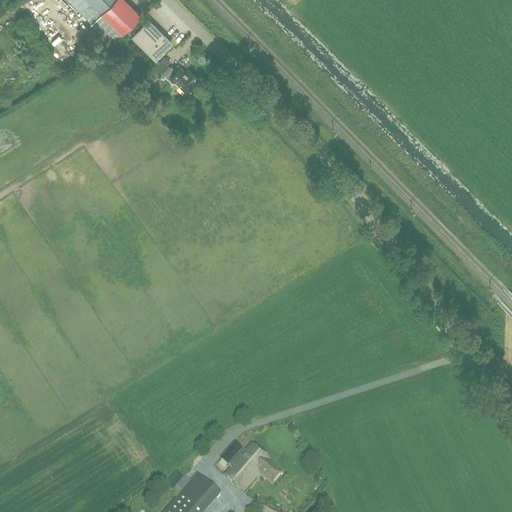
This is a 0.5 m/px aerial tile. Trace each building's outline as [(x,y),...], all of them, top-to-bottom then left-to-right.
[(138,19),(119,0),(67,0),(87,19),(92,24),(90,26),(111,46),(138,19)] [(157,11),(163,17),(168,11),(161,6),(157,11)] [(61,13),(43,24),(59,51),(56,53),(62,63),(78,53),(77,51),(87,45),(83,38),(73,44),(66,31),(70,29),(61,13)] [(156,61),(171,45),(147,21),(144,25),(144,24),(131,37),(156,61)] [(180,67),(174,73),(171,70),(172,69),(167,64),(158,73),(162,78),(165,76),(172,83),(174,80),(186,92),(196,83),(195,82),(198,79),(192,72),(188,76),(180,67)] [(282,472),(269,461),(270,460),(252,444),(244,452),(234,443),(214,467),(221,473),(230,462),(234,465),(224,476),(242,492),(259,473),(272,484),(282,472)] [(198,474),(164,511),(205,511),(221,495),(198,474)]
